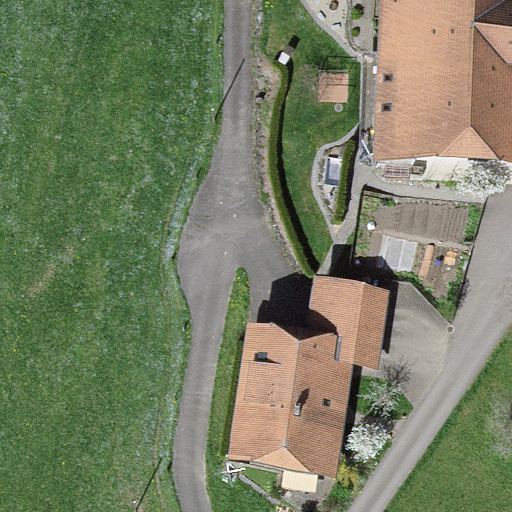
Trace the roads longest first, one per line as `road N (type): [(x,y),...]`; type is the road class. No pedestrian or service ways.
road 1 (track): [(196,511),(187,439),(232,217),(241,0)]
road 2 (unclassified): [(511,294),(363,511)]
